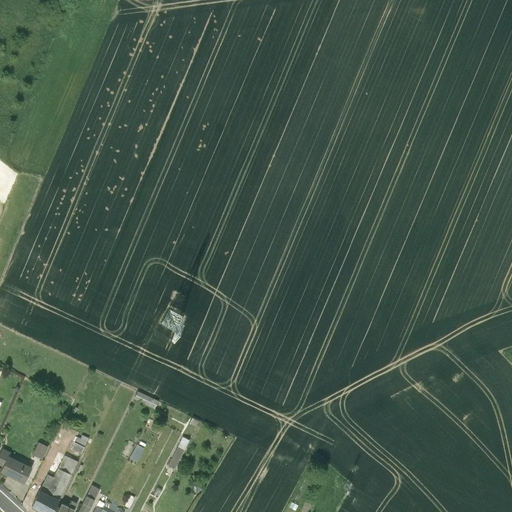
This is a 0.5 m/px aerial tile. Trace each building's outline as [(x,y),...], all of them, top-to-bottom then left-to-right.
[(139,389),(135,397),(155,405),(158,398),(139,389)] [(84,451),(88,437),(77,433),(73,448),(84,451)] [(44,457),(50,445),(40,440),(34,453),(44,457)] [(176,467),(188,443),(181,440),(169,463),(176,467)] [(139,460),(144,446),(137,443),(132,458),(139,460)] [(3,448),(0,453),(0,467),(2,469),(0,471),(0,472),(23,484),(32,467),(9,456),(11,452),(3,448)] [(31,507),(40,511),(52,511),(58,500),(59,500),(77,461),(64,455),(51,480),(46,477),(39,491),(31,507)] [(78,511),(87,511),(90,508),(92,509),(102,486),(92,481),(78,511)] [(61,503),(56,511),(72,511),(76,503),(70,500),(67,506),(61,503)]
